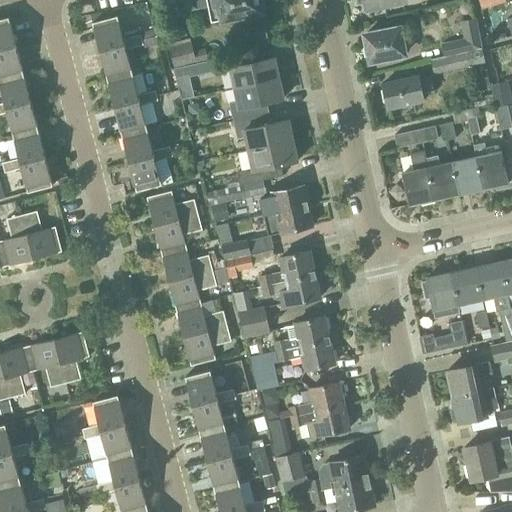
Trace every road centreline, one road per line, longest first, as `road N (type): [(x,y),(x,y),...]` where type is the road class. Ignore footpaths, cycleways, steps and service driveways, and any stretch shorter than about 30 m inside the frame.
road 1 (residential): [(179,511),(45,0)]
road 2 (residential): [(432,511),(374,254)]
road 3 (residential): [(374,254),(315,0)]
road 4 (residential): [(374,254),(511,223)]
